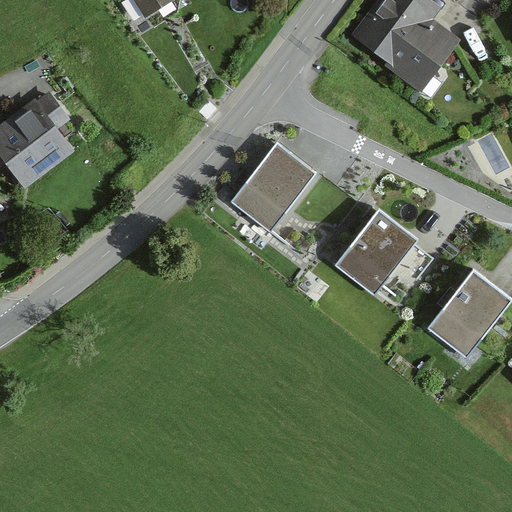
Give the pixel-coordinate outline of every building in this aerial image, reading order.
[(432,6),(422,0),(375,0),(345,45),(413,91),(446,41),(420,24),(432,6)] [(36,93),(0,123),(0,166),(16,185),(53,153),(41,139),(61,122),(36,93)] [(276,147),(232,204),(271,234),(316,177),(276,147)] [(435,260),(379,214),(336,266),(375,297),(395,273),(412,288),(435,260)] [(511,303),(473,273),(428,330),(467,360),(511,303)]
